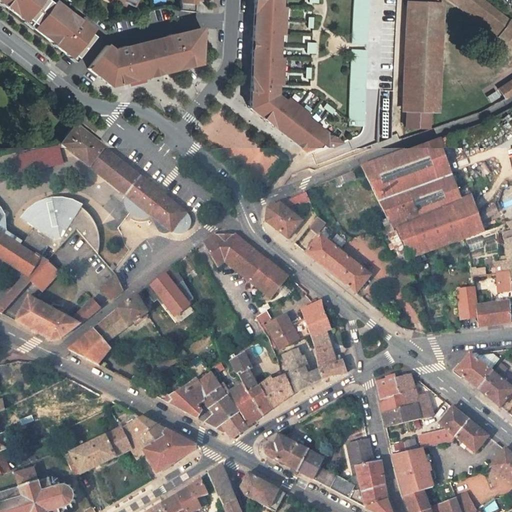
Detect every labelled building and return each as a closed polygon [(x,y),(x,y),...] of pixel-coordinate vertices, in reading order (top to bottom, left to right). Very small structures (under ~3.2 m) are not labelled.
[(82,27),(78,23),(80,20),(74,16),(56,1),(54,4),(49,0),(1,0),(3,1),(7,4),(26,20),(27,19),(35,26),(35,27),(54,43),(57,39),(61,42),(58,46),(71,57),(72,56),(74,58),(76,60),(82,53),(95,37),(91,34),(93,31),(85,25),(83,27),(82,27)] [(118,0),(112,0),(112,2),(125,8),(127,4),(118,0)] [(179,0),(179,11),(193,13),(194,1),(199,1),(198,0),(179,0)] [(254,0),(249,109),(309,155),(313,154),(317,166),(389,138),(395,0),(254,0)] [(483,0),(434,0),(436,1),(437,0),(447,0),(495,35),(511,47),(511,21),(508,18),(483,0)] [(445,3),(407,1),(402,112),(407,113),(407,130),(428,131),(429,113),(439,114),(445,3)] [(26,20),(25,21),(34,28),(35,27),(35,26),(27,19),(26,20)] [(80,20),(78,23),(83,27),(85,25),(86,24),(81,19),(80,20)] [(106,46),(88,69),(110,87),(200,64),(202,29),(175,35),(175,34),(167,36),(167,37),(126,47),(126,46),(119,48),(119,49),(113,51),(106,46)] [(54,43),(53,44),(57,47),(58,46),(61,42),(57,39),(54,43)] [(498,91),(505,100),(511,94),(511,87),(509,84),(509,83),(498,91)] [(488,98),(491,103),(499,98),(495,93),(488,98)] [(59,144),(74,156),(82,162),(123,195),(122,199),(122,203),(122,206),(124,211),(126,214),(128,216),(133,219),(139,220),(142,220),(145,219),(148,218),(151,216),(158,222),(157,226),(157,228),(157,229),(159,232),(161,234),(166,228),(170,231),(173,234),(176,235),(178,235),(182,235),(184,234),(187,232),(189,230),(191,226),(191,221),(190,217),(187,214),(82,131),(74,125),(59,144)] [(398,236),(404,249),(409,259),(483,233),(470,196),(460,200),(438,139),(362,167),(379,202),(409,191),(419,218),(395,229),(398,236)] [(379,202),(393,230),(395,229),(419,218),(409,191),(379,202)] [(296,206),(310,203),(307,193),(294,196),(296,206)] [(87,213),(82,210),(76,206),(74,205),(70,203),(61,202),(56,202),(45,203),(40,205),(35,209),(30,213),(23,221),(33,228),(20,248),(18,246),(20,242),(0,228),(0,259),(24,275),(11,289),(10,289),(7,293),(7,294),(0,302),(0,313),(1,314),(30,282),(43,293),(60,274),(48,262),(46,264),(40,260),(48,247),(56,253),(74,232),(76,230),(82,237),(98,255),(99,248),(99,239),(99,235),(97,228),(92,218),(87,213)] [(302,221),(279,204),(267,209),(265,222),(288,239),(302,221)] [(318,217),(309,227),(318,235),(326,224),(318,217)] [(0,228),(20,242),(24,236),(0,220),(0,228)] [(386,234),(390,240),(398,236),(395,229),(393,230),(386,234)] [(203,244),(217,268),(224,263),(250,283),(267,262),(233,235),(213,237),(203,244)] [(315,261),(329,243),(319,236),(305,253),(315,261)] [(398,236),(390,240),(396,253),(404,249),(398,236)] [(496,275),(511,273),(511,239),(505,242),(507,262),(495,264),(496,275)] [(370,276),(329,243),(315,261),(356,293),(370,276)] [(396,253),(404,270),(411,267),(409,259),(404,249),(396,253)] [(267,262),(250,283),(261,291),(277,270),(267,262)] [(165,275),(174,288),(182,282),(173,270),(165,275)] [(277,270),(261,291),(270,299),(287,277),(277,270)] [(478,319),(479,328),(511,324),(511,317),(509,299),(511,298),(511,290),(511,273),(496,275),(499,296),(490,297),(488,276),(472,278),(473,288),(475,288),(478,319)] [(122,291),(115,275),(100,288),(110,301),(122,291)] [(457,290),(460,322),(478,319),(475,288),(473,288),(457,290)] [(139,293),(92,331),(104,344),(146,314),(144,309),(147,307),(139,293)] [(100,309),(92,300),(82,309),(74,317),(71,321),(28,297),(15,322),(50,341),(60,339),(62,338),(74,329),(82,323),(100,309)] [(311,335),(312,338),(326,333),(331,332),(322,302),(319,303),(301,311),(304,319),(311,335)] [(267,311),(258,317),(263,324),(271,318),(267,311)] [(278,349),(311,335),(304,319),(292,326),(286,317),(268,327),(278,349)] [(74,354),(82,358),(98,366),(104,358),(110,350),(104,344),(92,331),(82,339),(74,345),(68,350),(74,354)] [(316,356),(332,351),(326,333),(312,338),(314,345),(316,356)] [(166,340),(169,346),(174,344),(170,338),(166,340)] [(171,355),(167,358),(154,366),(159,374),(171,366),(176,363),(182,359),(181,358),(176,350),(170,354),(171,355)] [(346,374),(343,366),(340,358),(335,360),(334,358),(332,351),(316,356),(316,358),(317,366),(318,369),(309,373),(305,366),(302,358),(298,350),(283,358),(287,366),(290,373),(285,375),(286,378),(293,394),(312,385),(313,384),(322,380),(330,377),(346,374)] [(494,356),(480,358),(476,354),(476,353),(470,354),(467,358),(460,366),(456,372),(478,390),(493,372),(491,370),(494,366),(499,360),(496,358),(494,356)] [(240,358),(230,363),(232,366),(235,370),(243,385),(247,393),(256,388),(248,371),(250,370),(248,366),(244,358),(243,356),(240,358)] [(227,359),(223,362),(217,366),(215,367),(222,378),(235,370),(232,366),(227,359)] [(150,369),(155,376),(159,374),(154,366),(150,369)] [(209,371),(211,374),(216,381),(222,378),(215,367),(209,371)] [(511,392),(511,387),(493,372),(478,390),(500,408),(511,392)] [(167,397),(164,402),(198,419),(202,413),(198,406),(203,402),(202,401),(220,388),(216,381),(211,374),(198,383),(195,380),(190,385),(168,398),(167,397)] [(409,375),(394,379),(398,395),(381,402),(383,415),(418,406),(416,397),(417,397),(409,375)] [(398,395),(394,379),(394,377),(377,383),(381,402),(398,395)] [(272,409),(293,394),(286,378),(271,383),(270,380),(259,387),(272,409)] [(228,394),(229,394),(224,385),(220,388),(202,401),(203,402),(209,410),(226,397),(228,395),(228,394)] [(248,426),(262,416),(247,393),(243,385),(229,394),(228,394),(228,395),(248,426)] [(262,416),(272,409),(259,387),(256,388),(247,393),(262,416)] [(416,397),(418,406),(422,419),(434,416),(428,394),(417,397),(416,397)] [(217,430),(238,415),(226,397),(209,410),(213,416),(205,423),(217,430)] [(418,406),(383,415),(386,428),(422,419),(418,406)] [(469,421),(453,408),(439,425),(455,438),(469,421)] [(247,429),(238,415),(217,430),(223,433),(226,432),(230,440),(247,429)] [(161,434),(164,430),(141,418),(121,427),(127,439),(135,434),(143,450),(164,438),(161,434)] [(469,421),(455,438),(475,454),(489,436),(469,421)] [(143,450),(135,434),(127,439),(121,427),(82,447),(74,451),(69,453),(66,448),(61,451),(74,477),(82,473),(130,449),(137,460),(146,455),(143,450)] [(143,450),(146,455),(157,473),(161,471),(163,473),(175,464),(174,462),(179,459),(192,452),(195,449),(194,446),(191,445),(191,444),(164,430),(161,434),(164,438),(143,450)] [(0,451),(8,449),(4,435),(0,435),(0,451)] [(309,451),(279,437),(274,446),(272,445),(270,445),(268,446),(265,450),(265,452),(265,454),(267,456),(271,459),(298,472),(309,451)] [(374,463),(369,440),(347,445),(353,478),(352,478),(350,479),(349,480),(348,482),(320,468),(325,460),(309,451),(298,472),(366,509),(366,508),(356,467),(374,463)] [(511,455),(505,449),(490,466),(511,483),(511,455)] [(393,456),(404,498),(423,492),(433,488),(431,481),(429,473),(431,472),(429,465),(426,466),(424,458),(422,450),(393,456)] [(10,471),(4,455),(0,456),(0,472),(1,475),(10,471)] [(380,462),(374,463),(356,467),(366,508),(387,500),(380,462)] [(66,511),(67,511),(66,508),(69,507),(71,509),(72,508),(70,505),(72,503),(75,504),(76,502),(73,501),(73,498),(77,498),(77,496),(73,496),(72,493),(75,492),(74,490),(71,492),(69,489),(71,486),(70,485),(68,488),(65,487),(65,483),(63,483),(63,486),(60,486),(59,483),(58,483),(57,480),(52,478),(49,479),(48,477),(46,478),(47,480),(39,482),(35,469),(36,466),(34,465),(33,468),(25,470),(25,468),(23,469),(23,471),(16,473),(13,472),(12,473),(14,475),(18,488),(10,491),(9,488),(7,489),(8,491),(1,493),(0,491),(0,511),(66,511)] [(223,506),(235,501),(221,466),(207,475),(218,498),(219,497),(223,506)] [(244,496),(248,498),(275,511),(285,494),(247,474),(240,489),(244,496)] [(487,476),(457,481),(459,495),(489,490),(487,476)] [(208,495),(201,480),(189,488),(195,499),(203,496),(208,495)] [(192,511),(207,505),(203,496),(195,499),(189,488),(180,494),(161,505),(164,511),(192,511)] [(423,492),(404,498),(409,511),(422,511),(429,509),(423,492)] [(477,511),(468,494),(456,497),(461,511),(477,511)] [(430,511),(429,509),(422,511),(461,511),(456,497),(431,507),(433,511),(436,511),(442,510),(442,511),(430,511)] [(366,508),(366,509),(371,511),(391,511),(389,505),(387,500),(366,508)] [(239,511),(235,501),(223,506),(225,511),(239,511)]
